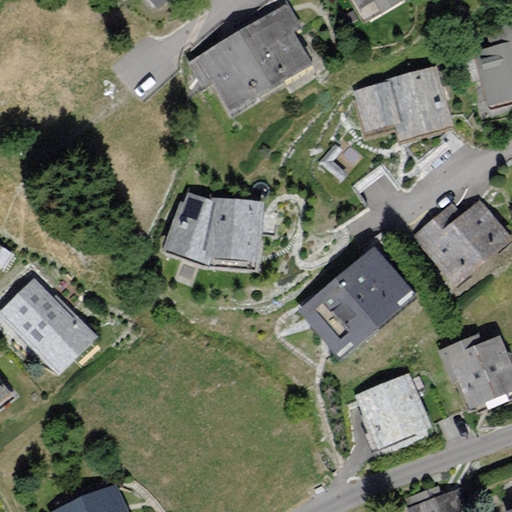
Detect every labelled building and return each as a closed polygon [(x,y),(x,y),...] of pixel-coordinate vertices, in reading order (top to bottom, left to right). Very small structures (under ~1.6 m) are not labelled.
[(342,0),(354,22),(391,2),(389,0),(342,0)] [(289,6),(190,61),(203,84),(211,81),(228,114),(308,70),(290,35),(301,29),(289,6)] [(511,102),(511,29),(492,34),(494,48),(466,55),(476,111),(511,102)] [(430,73),(368,88),(373,116),(380,114),(387,145),(442,133),(430,73)] [(202,203),(194,200),(190,211),(186,210),(174,242),(206,253),(250,257),(255,210),(254,210),(254,208),(248,207),(248,209),(218,207),(218,209),(202,203)] [(446,207),(408,237),(443,290),(504,246),(472,204),(453,216),(446,207)] [(361,253),(291,312),(330,358),(400,299),(361,253)] [(85,345),(29,283),(0,308),(0,323),(48,377),(85,345)] [(470,338),(431,353),(443,387),(448,384),(457,414),(511,394),(491,340),(473,347),(470,338)] [(399,381),(351,400),(371,451),(419,432),(399,381)] [(434,492),(410,501),(414,511),(460,511),(455,497),(438,503),(434,492)] [(59,511),(109,511),(102,493),(59,511)]
